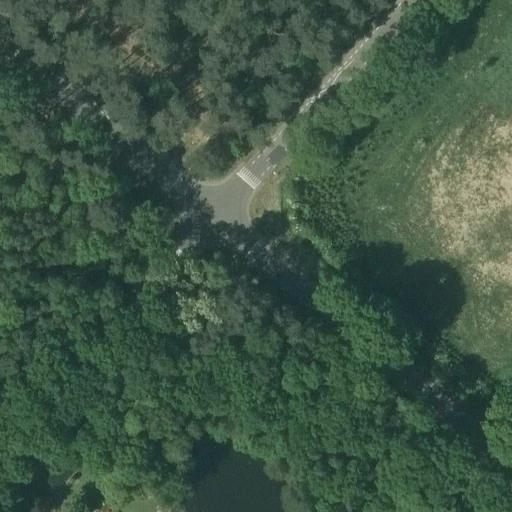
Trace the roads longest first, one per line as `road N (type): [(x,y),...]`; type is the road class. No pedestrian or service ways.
road 1 (unclassified): [(511,467),(205,214)]
road 2 (tertiary): [(0,447),(205,214)]
road 3 (tertiary): [(205,214),(405,0)]
road 4 (unclassified): [(205,214),(0,43)]
